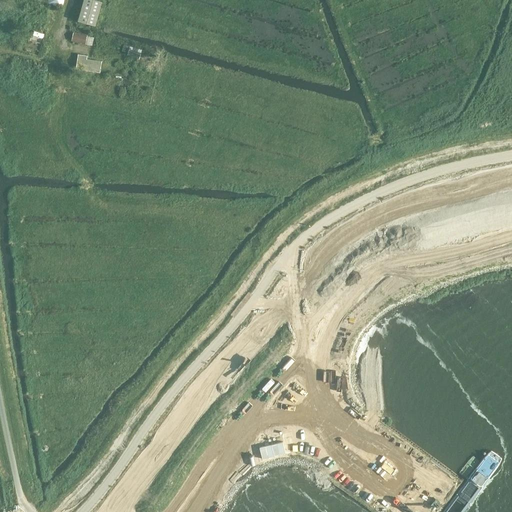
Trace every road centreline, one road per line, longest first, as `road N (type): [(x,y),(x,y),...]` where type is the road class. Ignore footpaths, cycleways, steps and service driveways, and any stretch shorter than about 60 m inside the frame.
road 1 (tertiary): [(85,511),(294,247),(388,190),(511,155)]
road 2 (track): [(241,236),(207,221),(99,204),(58,133),(69,48)]
